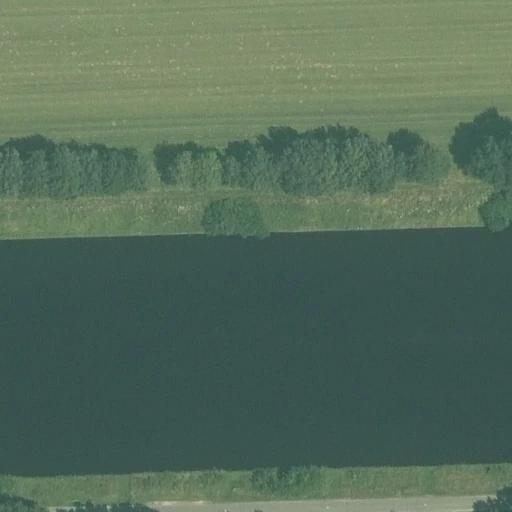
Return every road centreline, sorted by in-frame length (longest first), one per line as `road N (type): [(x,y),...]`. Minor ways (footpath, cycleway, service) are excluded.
road 1 (track): [(0,202),(511,190)]
road 2 (unclassified): [(511,499),(93,511)]
